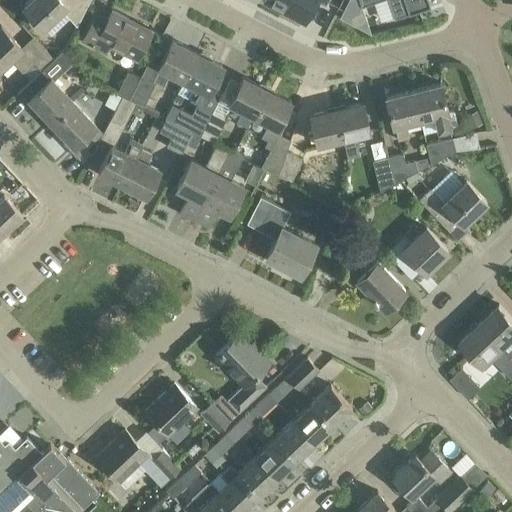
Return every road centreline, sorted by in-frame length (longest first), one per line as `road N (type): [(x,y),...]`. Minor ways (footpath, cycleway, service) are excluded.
road 1 (residential): [(231,283),(94,418),(61,418),(0,353)]
road 2 (residential): [(198,0),(312,59),(350,67),(476,30)]
road 3 (residential): [(301,511),(429,384)]
road 4 (residential): [(387,362),(231,283)]
road 5 (residential): [(387,362),(511,241)]
road 6 (residential): [(231,283),(84,209)]
